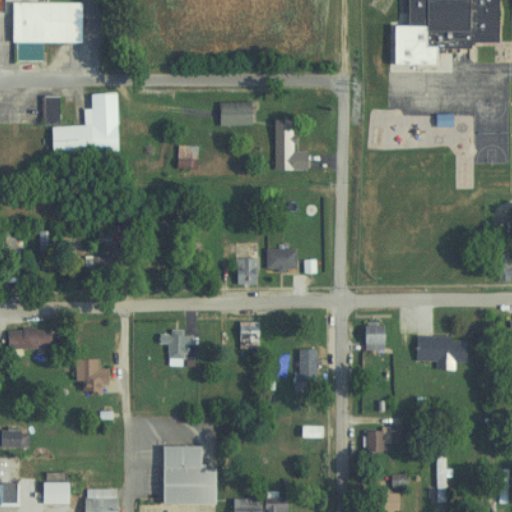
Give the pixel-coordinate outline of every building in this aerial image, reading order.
[(398,0),(398,29),(414,29),(414,50),(463,50),(463,43),(489,44),(489,0),(398,0)] [(2,44),(7,44),(7,61),(34,61),(35,43),(73,44),(73,3),(3,2),(2,44)] [(44,154),(111,152),(109,93),(83,94),(83,110),(77,110),(78,126),(44,127),(44,154)] [(35,97),(35,124),(53,124),(53,97),(35,97)] [(211,102),(211,125),(246,125),(246,102),(211,102)] [(267,119),(266,170),(300,170),(300,150),(288,150),(288,119),(267,119)] [(190,168),(190,146),(170,146),(170,168),(190,168)] [(289,248),(258,248),(258,269),(289,269),(289,248)] [(505,277),(505,253),(486,253),(486,277),(505,277)] [(105,278),(105,255),(76,255),(76,278),(105,278)] [(227,257),(227,283),(251,283),(251,257),(227,257)] [(511,320),(502,321),(501,351),(511,351),(511,320)] [(255,322),(231,322),(231,348),(255,348),(255,322)] [(377,350),(377,323),(353,323),(353,350),(377,350)] [(0,348),(45,348),(45,328),(0,327),(0,348)] [(185,335),(174,335),(175,330),(163,329),(163,334),(150,333),(149,345),(160,345),(159,365),(176,365),(176,346),(185,346),(185,335)] [(457,361),(458,336),(407,335),(407,360),(428,360),(428,369),(446,370),(446,361),(457,361)] [(290,380),(309,380),(309,349),(290,349),(290,380)] [(90,367),(90,358),(66,358),(66,381),(73,381),(73,392),(93,392),(93,384),(99,384),(100,367),(90,367)] [(313,426),(292,426),(292,437),(313,437),(313,426)] [(0,445),(11,448),(15,432),(0,427),(0,445)] [(358,427),(358,451),(383,451),(383,443),(399,443),(399,427),(358,427)] [(152,504),(207,504),(207,467),(192,467),(193,445),(153,445),(152,504)] [(438,503),(438,454),(427,454),(427,503),(438,503)] [(491,504),(501,504),(501,468),(490,469),(491,504)] [(33,481),(33,503),(59,503),(59,473),(42,473),(42,481),(33,481)] [(400,487),(400,474),(382,474),(382,487),(400,487)] [(24,511),(25,483),(0,482),(0,506),(10,506),(9,511),(24,511)] [(109,511),(109,488),(75,488),(74,511),(109,511)] [(390,511),(391,491),(366,491),(366,511),(390,511)] [(223,511),(280,511),(281,498),(224,497),(223,511)]
